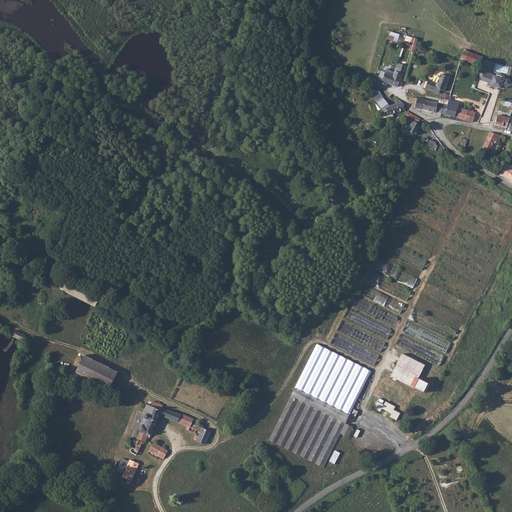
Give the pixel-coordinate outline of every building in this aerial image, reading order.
[(405,35),(393,31),(391,39),(396,40),(398,37),(404,39),(405,35)] [(460,60),(481,68),(484,59),(464,51),(460,60)] [(393,74),(390,84),(398,87),(402,73),(399,72),(400,67),(400,64),(397,63),(393,74)] [(382,78),(381,81),(390,84),(393,74),(380,70),(378,77),(382,78)] [(486,73),(483,82),(489,84),(489,85),(492,86),(492,87),(498,89),(498,88),(502,89),(504,89),(506,89),(511,86),(511,84),(510,80),(505,83),(502,82),(501,80),(495,78),(494,76),(486,73)] [(424,87),(438,93),(440,90),(443,92),(449,78),(440,74),(437,83),(428,79),(424,87)] [(387,115),(406,109),(404,108),(403,103),(395,97),(395,103),(384,107),(387,115)] [(411,107),(420,109),(421,99),(412,98),(411,107)] [(420,109),(441,113),(444,105),(437,103),(421,99),(420,109)] [(511,101),(505,100),(503,105),(509,107),(509,110),(511,110),(511,101)] [(455,117),(457,108),(447,106),(444,105),(441,113),(455,117)] [(465,120),(474,122),(476,112),(468,110),(465,120)] [(411,121),(417,124),(420,119),(407,112),(405,117),(411,121)] [(496,124),(507,127),(510,118),(499,114),(496,124)] [(417,124),(411,121),(409,125),(410,125),(407,131),(415,136),(418,130),(419,130),(421,126),(417,124)] [(496,138),(498,135),(489,132),(482,150),(489,153),(494,140),(494,137),(496,138)] [(430,147),(438,150),(440,145),(432,142),(430,147)] [(511,179),(511,169),(505,165),(500,173),(511,179)] [(414,218),(419,209),(403,200),(398,210),(414,218)] [(467,203),(463,212),(490,225),(495,216),(467,203)] [(396,213),(391,223),(401,228),(405,218),(396,213)] [(499,229),(503,231),(504,228),(508,230),(510,224),(500,219),(498,223),(501,224),(499,229)] [(389,227),(385,236),(429,255),(433,246),(389,227)] [(413,288),(418,278),(377,258),(372,268),(413,288)] [(368,270),(363,279),(407,301),(412,291),(368,270)] [(401,313),(405,303),(361,283),(356,293),(401,313)] [(62,285),(61,290),(74,295),(76,290),(62,285)] [(354,297),(351,304),(376,316),(380,308),(354,297)] [(413,309),(409,319),(453,339),(457,329),(413,309)] [(341,322),(337,331),(355,339),(359,330),(341,322)] [(24,341),(26,334),(15,330),(13,337),(24,341)] [(335,334),(331,344),(344,349),(346,343),(343,342),(345,338),(335,334)] [(347,424),(371,369),(314,344),(270,442),(325,466),(339,433),(348,437),(353,426),(347,424)] [(76,370),(109,387),(118,369),(85,352),(76,370)] [(397,382),(418,398),(433,378),(412,362),(397,382)] [(193,438),(204,444),(211,431),(194,423),(195,420),(184,413),(184,415),(164,406),(165,404),(157,402),(155,406),(150,404),(146,411),(149,414),(139,433),(140,434),(132,449),(137,452),(146,437),(147,438),(149,435),(150,435),(151,433),(153,434),(163,413),(188,425),(187,429),(190,430),(192,427),(201,432),(199,436),(195,435),(193,438)] [(389,423),(395,428),(400,422),(394,417),(397,414),(387,408),(385,410),(379,406),(374,412),(380,417),(383,413),(392,420),(389,423)] [(168,450),(152,440),(147,447),(164,457),(168,450)] [(342,457),(337,454),(330,465),(335,468),(342,457)] [(132,477),(134,472),(140,461),(132,457),(123,473),(132,477)]
